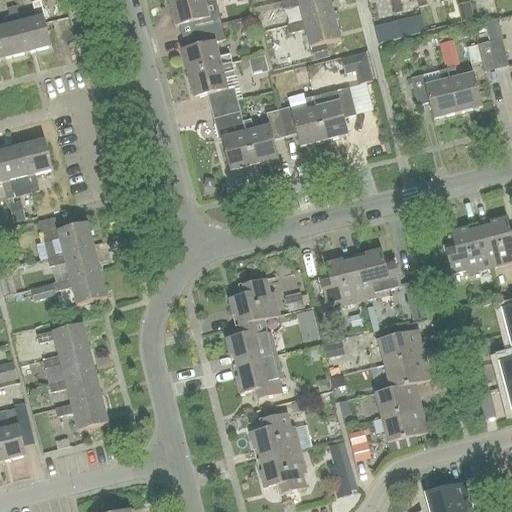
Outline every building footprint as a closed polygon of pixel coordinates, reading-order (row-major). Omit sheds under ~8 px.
[(196,36),(223,29),(220,17),(210,19),(206,4),(216,1),(215,0),(187,0),(169,5),(175,29),(193,24),(196,36)] [(334,17),(329,0),(297,0),(291,0),(280,3),(283,11),(299,7),(303,23),(303,25),(334,17)] [(390,0),(394,16),(403,14),(399,0),(390,0)] [(416,0),(419,10),(427,7),(425,0),(416,0)] [(40,2),(32,4),(16,9),(20,25),(19,25),(27,55),(51,49),(44,19),(40,2)] [(0,29),(0,54),(2,62),(27,55),(19,25),(20,25),(16,9),(7,11),(11,27),(0,29)] [(377,26),(381,43),(428,32),(424,15),(377,26)] [(340,42),(334,17),(303,25),(303,23),(287,27),(289,36),(305,32),(310,50),(340,42)] [(226,41),(223,29),(196,36),(198,48),(181,53),(187,76),(232,65),(230,57),(220,59),(216,44),(226,41)] [(502,42),(489,45),(496,71),(508,68),(502,42)] [(496,71),(489,45),(477,48),(484,74),(496,71)] [(364,55),(351,58),(354,72),(358,71),(361,85),(371,82),(364,55)] [(232,65),(187,76),(193,100),(207,97),(210,109),(237,101),(234,89),(228,91),(225,80),(235,77),(234,73),(232,65)] [(446,71),(458,116),(482,110),(473,75),(457,79),(455,69),(446,71)] [(423,78),(410,81),(417,108),(420,107),(429,105),(434,122),(458,116),(446,71),(438,74),(439,76),(441,83),(425,87),(423,80),(423,78)] [(313,99),(324,144),(348,138),(344,121),(356,117),(349,90),(313,99)] [(278,112),(285,139),(297,136),(300,150),(324,144),(313,99),(304,102),(307,111),(292,115),(290,109),(278,112)] [(210,109),(213,121),(219,142),(222,141),(230,174),(254,168),(243,123),(237,101),(210,109)] [(273,142),(285,139),(278,112),(266,115),(269,127),(253,131),(251,121),(243,123),(254,168),(278,162),(273,142)] [(45,142),(20,149),(27,179),(26,179),(30,196),(39,193),(35,177),(53,172),(45,142)] [(6,202),(30,196),(26,179),(27,179),(20,149),(0,153),(0,172),(3,185),(2,185),(6,202)] [(64,258),(94,250),(88,225),(58,233),(55,220),(38,225),(43,245),(59,241),(63,257),(64,258)] [(507,220),(479,227),(490,271),(511,265),(511,260),(511,261),(511,260),(511,232),(510,233),(507,220)] [(466,277),(490,271),(479,227),(451,234),(454,247),(444,249),(451,276),(465,273),(466,277)] [(100,275),(94,250),(64,258),(63,257),(47,261),(49,270),(66,266),(70,281),(70,283),(100,275)] [(381,252),(353,259),(365,303),(388,297),(387,293),(401,289),(394,262),(385,265),(381,252)] [(341,309),(365,303),(353,259),(325,266),(329,279),(319,281),(326,308),(340,305),(341,309)] [(107,300),(100,275),(70,283),(70,281),(53,286),(56,294),(72,290),(77,308),(107,300)] [(11,278),(0,280),(0,288),(3,299),(16,296),(11,278)] [(263,322),(263,323),(280,319),(273,295),(270,296),(266,282),(239,288),(241,298),(229,301),(236,329),(263,322)] [(421,302),(416,283),(403,286),(408,305),(421,302)] [(56,297),(53,286),(30,292),(33,303),(56,297)] [(511,308),(502,311),(508,336),(511,335),(511,308)] [(296,316),(300,330),(316,326),(312,312),(296,316)] [(266,336),(263,323),(263,322),(236,329),(238,338),(226,341),(233,369),(276,358),(270,335),(266,336)] [(59,359),(89,352),(83,327),(53,334),(36,338),(38,346),(55,342),(59,358),(59,359)] [(378,342),(384,367),(389,366),(420,359),(424,358),(418,332),(378,342)] [(338,344),(323,347),(326,360),(341,357),(338,344)] [(96,376),(89,352),(59,359),(59,358),(42,362),(45,371),(61,367),(65,383),(65,384),(96,376)] [(282,381),(276,358),(233,369),(240,397),(252,394),(255,403),(282,396),(278,382),(282,381)] [(431,383),(424,358),(420,359),(389,366),(384,367),(390,392),(395,390),(395,391),(411,387),(411,388),(415,387),(431,383)] [(511,388),(511,360),(499,364),(506,390),(511,388)] [(0,385),(16,381),(12,364),(0,367),(0,385)] [(102,401),(96,376),(65,384),(65,383),(49,387),(51,395),(67,391),(71,407),(72,409),(102,401)] [(375,396),(381,420),(386,419),(417,412),(421,411),(415,387),(411,388),(411,387),(395,391),(395,390),(390,392),(375,396)] [(108,426),(102,401),(72,409),(71,407),(55,411),(57,420),(73,416),(78,434),(108,426)] [(26,458),(24,448),(34,446),(23,405),(14,408),(15,412),(7,414),(11,430),(0,432),(0,461),(1,465),(26,458)] [(386,419),(381,420),(388,446),(428,436),(421,411),(417,412),(386,419)] [(257,463),(300,452),(294,429),(290,430),(287,416),(260,423),(262,432),(250,435),(257,463)] [(366,444),(351,448),(356,464),(370,461),(366,444)] [(306,476),(300,452),(257,463),(264,492),(276,488),(279,498),(306,491),(302,477),(306,476)] [(337,502),(352,497),(342,465),(328,470),(337,502)] [(425,495),(429,511),(464,511),(472,510),(465,485),(425,495)]
